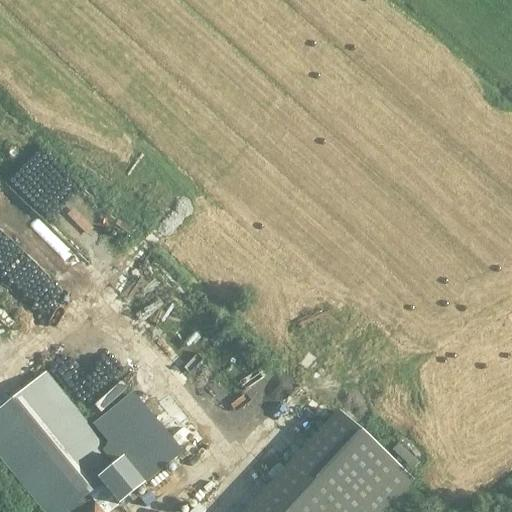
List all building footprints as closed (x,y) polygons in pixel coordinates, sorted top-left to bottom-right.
[(8,152),(0,158),(0,205),(80,299),(104,278),(27,188),(42,176),(36,169),(45,162),(36,152),(20,166),(8,152)] [(123,274),(124,251),(115,251),(114,274),(123,274)] [(135,276),(135,256),(126,256),(126,276),(135,276)] [(115,461),(43,379),(0,413),(0,477),(10,469),(43,511),(114,511),(148,483),(179,458),(156,428),(115,461)] [(151,385),(96,436),(115,457),(170,406),(151,385)] [(337,415),(247,511),(389,511),(414,486),(405,478),(384,458),(337,415)]
